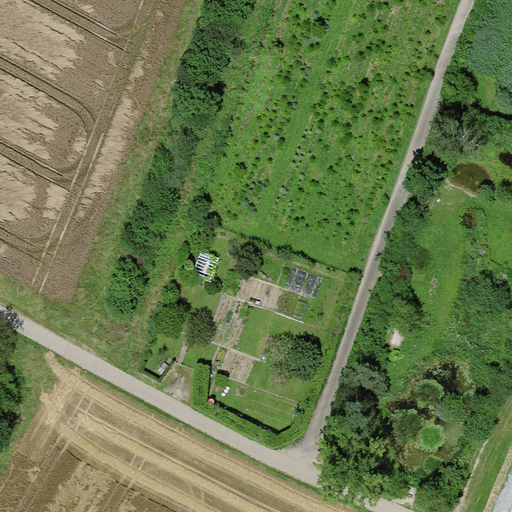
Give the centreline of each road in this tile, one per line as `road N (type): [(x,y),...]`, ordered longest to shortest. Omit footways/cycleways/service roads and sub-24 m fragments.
road 1 (track): [(300,472),(472,0)]
road 2 (track): [(394,511),(208,426),(0,314)]
road 3 (track): [(460,511),(511,399)]
